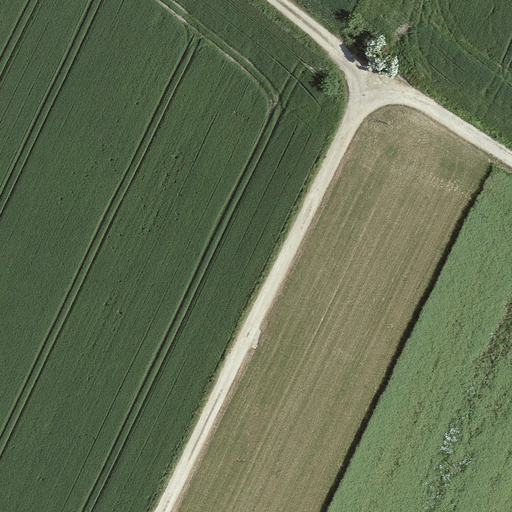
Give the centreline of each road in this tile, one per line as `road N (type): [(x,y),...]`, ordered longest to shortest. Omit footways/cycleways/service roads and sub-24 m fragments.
road 1 (track): [(511,162),(372,77),(164,511)]
road 2 (track): [(372,77),(277,0)]
